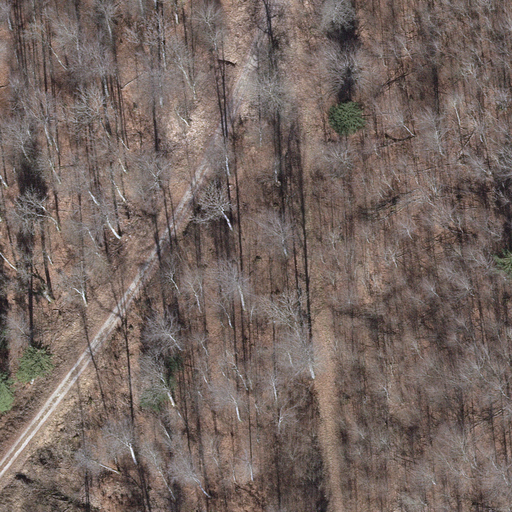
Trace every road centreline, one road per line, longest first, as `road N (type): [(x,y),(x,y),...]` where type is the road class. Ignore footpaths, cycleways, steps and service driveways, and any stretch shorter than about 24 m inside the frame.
road 1 (track): [(269,0),(262,47),(184,208),(0,462)]
road 2 (track): [(281,0),(335,511)]
